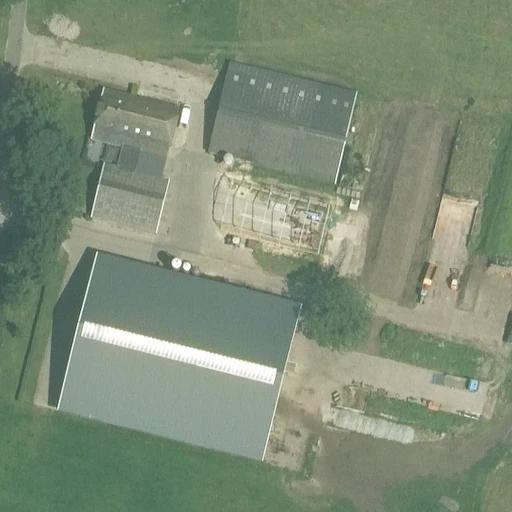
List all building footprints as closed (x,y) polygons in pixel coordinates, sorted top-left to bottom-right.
[(209,155),(335,185),(356,96),(230,66),(209,155)] [(90,220),(154,236),(163,204),(168,183),(161,181),(136,174),(140,155),(166,161),(179,110),(104,91),(90,143),(121,150),(117,170),(103,166),(98,187),(90,220)] [(213,202),(223,183),(212,178),(203,197),(213,202)] [(256,268),(264,257),(254,249),(246,260),(256,268)] [(298,313),(97,262),(59,412),(260,462),(298,313)]
